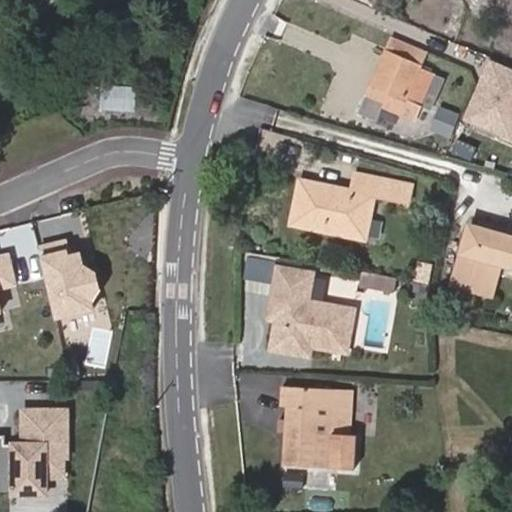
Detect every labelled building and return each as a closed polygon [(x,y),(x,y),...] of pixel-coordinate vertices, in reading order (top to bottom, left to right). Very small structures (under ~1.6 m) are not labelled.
[(394,39),(388,52),(420,68),(426,54),(394,39)] [(388,52),(365,100),(379,106),(414,121),(421,107),(406,100),(419,72),(420,68),(388,52)] [(511,62),(497,56),(472,117),(511,133),(511,62)] [(434,79),(419,72),(406,100),(421,107),(434,79)] [(374,119),(379,106),(365,100),(359,112),(374,119)] [(490,152),(485,166),(500,170),(505,156),(490,152)] [(348,195),(347,195),(346,200),(335,198),(336,192),(298,184),(289,228),(364,242),(371,201),(386,204),(390,186),(352,179),(348,195)] [(410,190),(390,186),(386,204),(406,208),(410,190)] [(511,238),(511,230),(478,222),(476,229),(511,238)] [(486,262),(498,265),(511,268),(511,238),(476,229),(467,227),(450,286),(477,293),(486,262)] [(120,307),(111,263),(101,265),(97,245),(59,253),(72,316),(120,307)] [(0,252),(0,314),(22,310),(16,285),(27,282),(19,249),(0,252)] [(490,296),(498,265),(486,262),(477,293),(490,296)] [(419,265),(416,280),(426,282),(429,268),(419,265)] [(276,303),(269,354),(308,361),(309,352),(344,357),(351,313),(305,305),(309,277),(276,272),(270,302),(276,303)] [(352,475),(355,439),(348,438),(350,410),(334,408),(335,395),(281,391),(280,410),(286,410),(285,423),(278,422),(277,435),(284,435),(281,470),(352,475)] [(350,410),(352,396),(335,395),(334,408),(350,410)] [(23,403),(22,492),(75,493),(76,403),(23,403)] [(0,488),(15,489),(18,433),(0,431),(0,488)]
